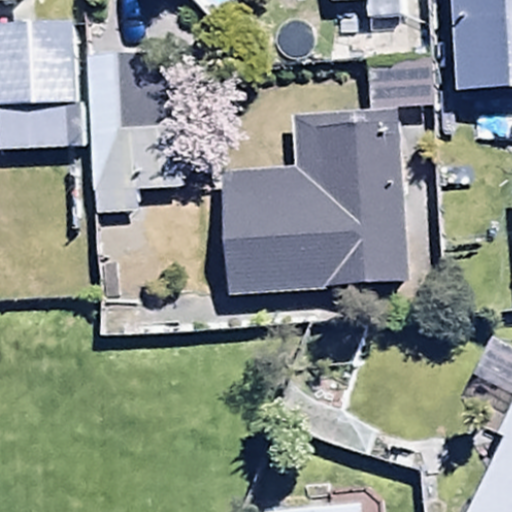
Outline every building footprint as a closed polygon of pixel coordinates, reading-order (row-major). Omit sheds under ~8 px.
[(77,0),(0,0),(0,1),(19,1),(19,24),(0,24),(0,148),(73,147),(70,21),(78,21),(77,0)] [(402,0),(330,0),(331,6),(360,4),(361,25),(404,22),(402,0)] [(83,54),(91,214),(138,212),(137,194),(187,192),(180,50),(83,54)] [(215,175),(227,300),(411,282),(393,106),(286,116),(291,168),(215,175)] [(502,437),(464,511),(511,511),(511,395),(494,433),(502,437)] [(378,511),(377,492),(321,496),(322,507),(264,511),(378,511)]
